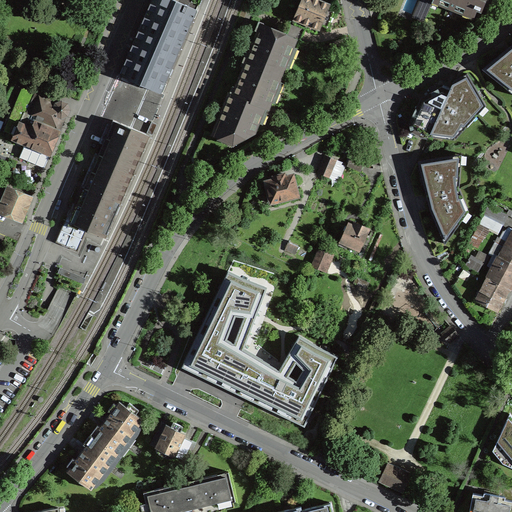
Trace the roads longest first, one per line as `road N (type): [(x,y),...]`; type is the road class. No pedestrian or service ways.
road 1 (residential): [(106,367),(177,235),(221,187),(378,96)]
road 2 (residential): [(0,313),(135,0)]
road 3 (residential): [(106,367),(403,511)]
road 4 (residential): [(378,96),(429,268),(489,351)]
road 5 (residential): [(0,499),(106,367)]
road 6 (residential): [(378,96),(470,48),(511,13)]
